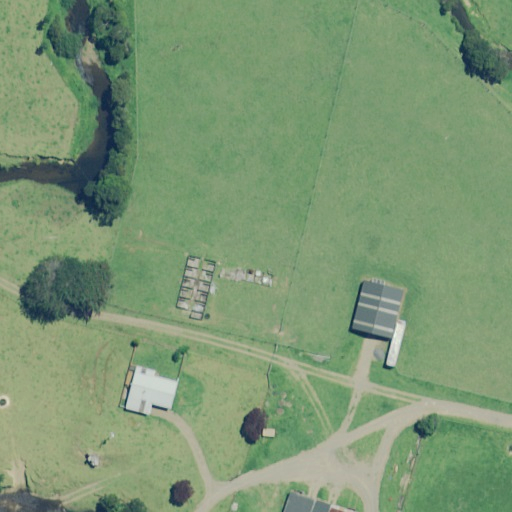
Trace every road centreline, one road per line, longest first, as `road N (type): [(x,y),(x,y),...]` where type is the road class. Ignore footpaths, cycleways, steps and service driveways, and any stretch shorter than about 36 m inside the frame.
road 1 (track): [(0,277),(62,307),(429,400)]
road 2 (track): [(203,511),(217,497),(429,400)]
